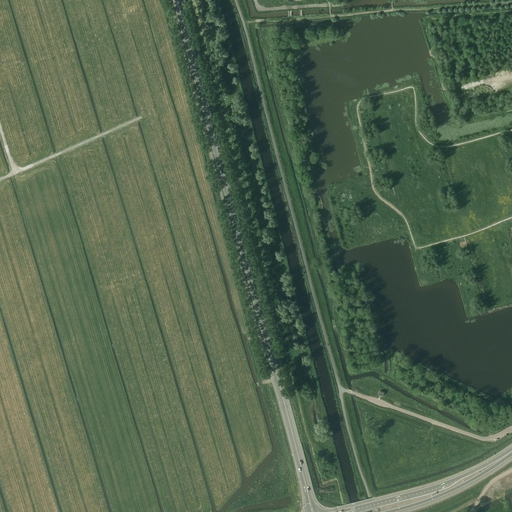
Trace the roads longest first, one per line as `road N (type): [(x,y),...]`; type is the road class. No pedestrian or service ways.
road 1 (primary): [(312,511),(177,0)]
road 2 (unclassified): [(511,430),(479,438),(339,388)]
road 3 (primary): [(511,451),(440,486),(346,511)]
road 4 (track): [(0,179),(139,118)]
road 5 (primary): [(388,511),(462,485),(511,452)]
